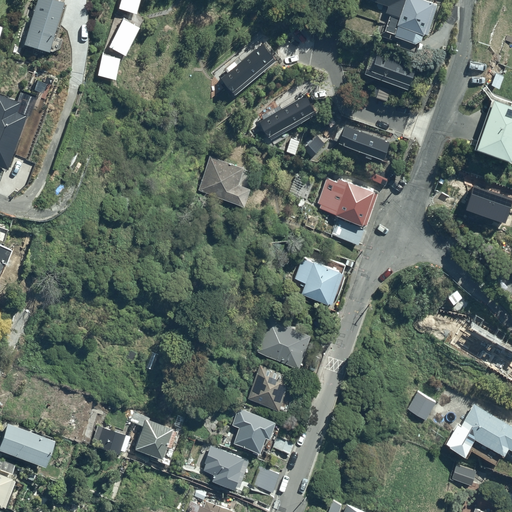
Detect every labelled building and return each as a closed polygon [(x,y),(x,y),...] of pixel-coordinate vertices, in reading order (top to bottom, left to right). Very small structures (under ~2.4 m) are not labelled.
[(33,0),(21,43),(32,44),(49,48),(56,43),(61,26),(56,26),(61,5),(57,4),(57,0),(33,0)] [(399,12),(397,19),(408,23),(407,24),(407,25),(406,26),(406,27),(406,28),(406,29),(406,30),(407,31),(407,32),(408,33),(409,34),(410,35),(411,35),(412,36),(413,36),(414,36),(415,36),(416,36),(417,36),(418,35),(419,35),(420,34),(421,33),(422,32),(422,31),(423,30),(423,29),(423,28),(423,27),(428,29),(437,1),(434,0),(389,0),(386,9),(399,12)] [(345,73),(326,84),(334,97),(352,85),(345,73)] [(511,152),(511,151),(511,96),(493,90),(476,139),(511,152)] [(19,99),(0,92),(0,163),(4,165),(24,111),(16,108),(19,99)] [(392,129),(397,112),(387,109),(390,101),(365,94),(358,115),(379,122),(379,124),(392,129)] [(309,129),(314,136),(330,124),(324,117),(309,129)] [(244,163),(210,153),(199,187),(251,203),(258,180),(240,175),(244,163)] [(459,191),(453,189),(444,206),(497,227),(511,192),(466,174),(459,191)] [(333,181),(329,192),(326,191),(322,204),(367,218),(378,189),(347,176),(344,185),(333,181)] [(13,214),(0,210),(0,223),(9,226),(13,214)] [(313,258),(302,255),(295,275),(305,278),(301,289),(331,300),(342,267),(314,256),(313,258)] [(311,325),(268,313),(256,349),(298,360),(311,325)] [(478,322),(473,320),(461,337),(489,356),(498,343),(489,336),(494,329),(479,320),(478,322)] [(290,369),(259,360),(248,394),(278,404),(290,369)] [(458,420),(446,439),(468,452),(471,446),(496,460),(502,449),(505,450),(509,444),(511,445),(511,420),(474,399),(461,421),(458,420)] [(238,423),(234,438),(260,445),(265,430),(270,432),(275,414),(237,403),(232,421),(238,423)] [(132,410),(129,420),(141,423),(133,445),(152,452),(151,455),(166,461),(172,444),(168,442),(169,439),(172,440),(176,426),(170,424),(170,423),(147,416),(148,414),(132,410)] [(5,420),(0,436),(0,446),(42,458),(49,432),(5,420)] [(128,432),(98,424),(96,429),(94,429),(92,436),(97,438),(95,443),(117,450),(118,447),(123,448),(128,432)] [(258,457),(223,448),(213,476),(248,486),(258,457)] [(476,467),(455,461),(451,475),(472,481),(476,467)] [(12,474),(9,473),(0,469),(0,500),(2,502),(12,474)] [(204,503),(190,499),(185,511),(234,511),(236,506),(206,497),(204,503)] [(349,502),(347,501),(342,511),(375,511),(377,509),(350,499),(349,502)] [(471,511),(501,511),(502,511),(474,503),(471,511)]
